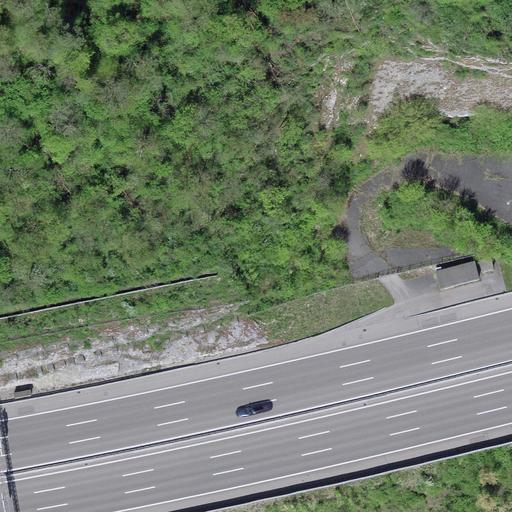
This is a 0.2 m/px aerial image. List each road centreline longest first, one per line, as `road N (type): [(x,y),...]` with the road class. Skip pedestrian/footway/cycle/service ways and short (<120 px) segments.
road 1 (motorway): [(511,334),(0,445)]
road 2 (motorway): [(0,507),(511,397)]
